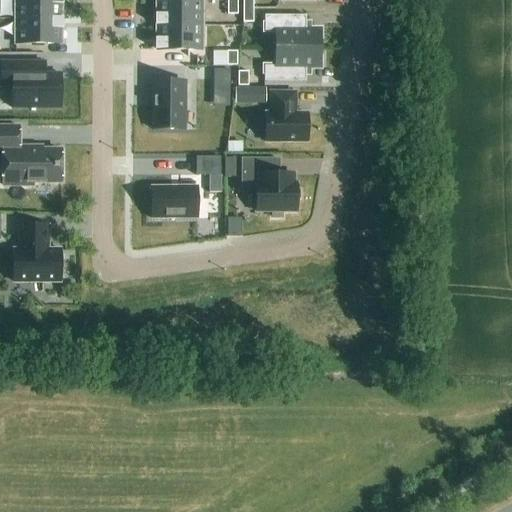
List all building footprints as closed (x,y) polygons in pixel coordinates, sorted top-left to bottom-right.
[(15,0),(15,21),(61,21),(60,0),(15,0)] [(242,0),(243,11),(253,11),(253,0),(242,0)] [(157,2),(157,27),(202,27),(202,3),(157,2)] [(237,3),(227,3),(227,17),(237,17),(237,3)] [(253,11),(243,11),(243,25),(253,25),(253,11)] [(275,33),(275,50),(320,50),(320,31),(306,31),(306,18),(264,18),(264,33),(275,33)] [(61,21),(15,21),(15,46),(61,46),(61,21)] [(202,52),(202,27),(157,27),(157,52),(202,52)] [(320,50),(275,50),(275,68),(264,68),(264,84),(306,84),(306,70),(320,70),(320,50)] [(237,68),(237,54),(227,54),(227,68),(237,68)] [(61,110),(61,76),(45,76),(45,64),(1,65),(1,88),(12,88),(12,110),(61,110)] [(230,72),(213,72),(213,91),(229,91),(230,72)] [(248,88),(248,74),(238,74),(238,88),(248,88)] [(184,84),(152,84),(152,132),(184,132),(184,84)] [(266,90),(235,90),(235,106),(266,106),(266,90)] [(295,115),(295,108),(297,108),(297,94),(272,94),(273,115),(267,115),(267,143),(310,143),(310,115),(295,115)] [(19,129),(0,128),(0,154),(2,154),(3,187),(32,187),(32,185),(60,185),(60,152),(34,152),(34,149),(19,149),(19,129)] [(195,159),(195,178),(220,178),(220,159),(195,159)] [(236,160),(224,160),(224,179),(236,179),(236,160)] [(298,192),(295,189),(295,185),(294,185),(294,177),(277,177),(277,161),(241,160),(241,188),(256,189),(256,214),(271,214),(271,220),(282,220),(282,214),(295,214),(295,204),(298,201),(298,192)] [(197,189),(151,189),(151,221),(197,221),(197,189)] [(13,252),(13,284),(60,284),(60,252),(47,252),(47,227),(19,227),(19,252),(13,252)]
